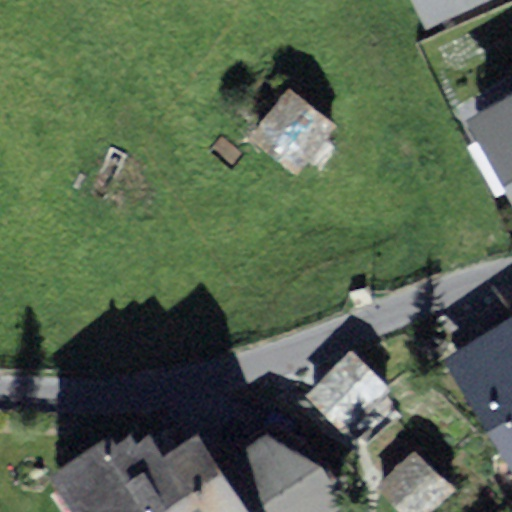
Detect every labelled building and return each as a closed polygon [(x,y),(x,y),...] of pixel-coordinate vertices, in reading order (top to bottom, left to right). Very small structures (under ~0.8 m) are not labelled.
[(402,0),(420,38),(502,0),(402,0)] [(511,74),(445,114),(511,228),(511,74)] [(277,77),(236,132),(283,165),(323,110),(277,77)] [(511,311),(447,353),(511,455),(511,311)] [(345,344),(295,392),(340,439),(391,391),(345,344)] [(177,396),(47,479),(68,511),(314,511),(270,443),(226,471),(177,396)] [(397,511),(414,511),(446,487),(416,449),(374,482),(397,511)]
